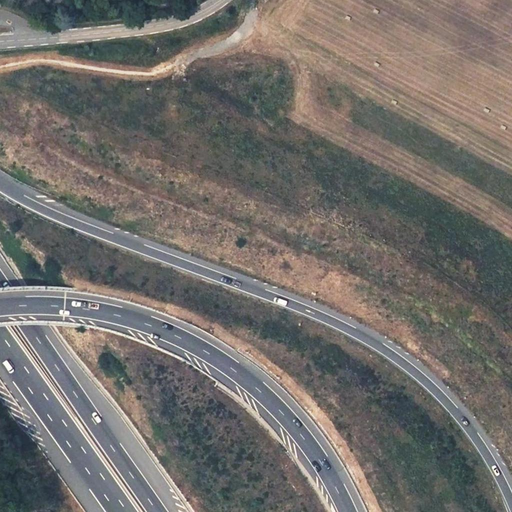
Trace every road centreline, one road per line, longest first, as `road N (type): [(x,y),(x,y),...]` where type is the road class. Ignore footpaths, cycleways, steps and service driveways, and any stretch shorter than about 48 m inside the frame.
road 1 (motorway): [(511,502),(467,425),(377,345),(0,185)]
road 2 (motorway): [(348,511),(281,412),(206,351),(88,308),(0,306)]
road 3 (motorway): [(158,511),(0,283)]
road 4 (motorway): [(0,345),(122,511)]
road 5 (unclassified): [(214,0),(180,20),(40,41)]
